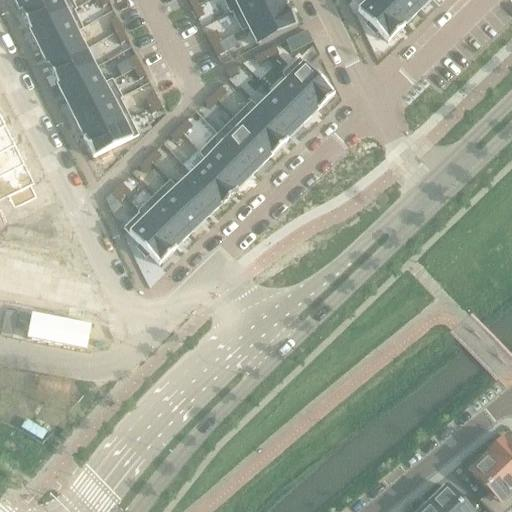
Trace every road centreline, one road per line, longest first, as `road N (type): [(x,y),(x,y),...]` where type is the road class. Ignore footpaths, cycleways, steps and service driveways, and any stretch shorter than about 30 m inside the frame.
road 1 (residential): [(0,53),(129,298),(152,318)]
road 2 (tertiary): [(260,330),(171,405),(80,511)]
road 3 (residential): [(207,276),(373,104)]
road 4 (tertiary): [(280,352),(446,193)]
road 5 (tertiary): [(432,179),(260,330)]
road 6 (tertiary): [(137,511),(280,352)]
road 7 (residential): [(373,511),(511,401)]
road 8 (residential): [(152,318),(121,336),(0,313)]
road 9 (residential): [(373,104),(482,0)]
